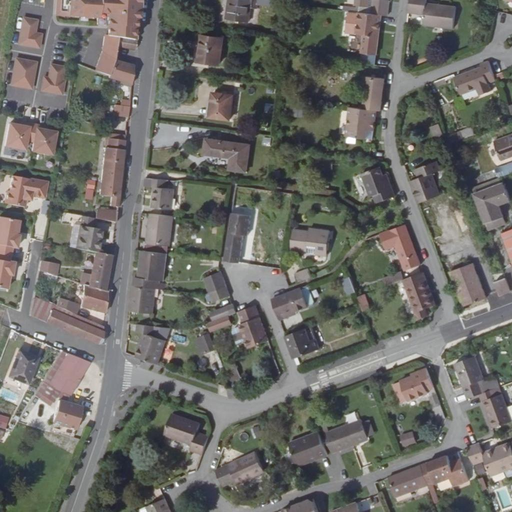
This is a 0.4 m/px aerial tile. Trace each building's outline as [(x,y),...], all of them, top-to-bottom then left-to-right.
[(138,0),(56,0),(55,11),(96,14),(96,22),(137,25),(138,0)] [(277,0),(230,0),(228,15),(248,18),(250,0),(263,0),(277,2),(277,0)] [(382,14),(389,15),(390,0),(373,0),(373,13),(382,14)] [(427,0),(410,0),(409,12),(425,13),(424,24),(454,28),(457,7),(428,3),(427,0)] [(373,13),(348,11),(346,32),(354,32),(352,51),(363,52),(378,54),(382,14),(373,13)] [(36,20),(23,18),(18,44),(38,48),(41,35),(34,33),(36,20)] [(137,25),(108,23),(107,33),(110,33),(117,34),(118,34),(136,37),(137,25)] [(220,35),(198,32),(195,57),(217,60),(220,35)] [(110,76),(115,58),(117,44),(118,34),(117,34),(116,37),(110,36),(110,33),(107,33),(105,33),(103,34),(101,50),(95,70),(110,76)] [(135,47),(136,37),(118,34),(117,44),(135,47)] [(378,54),(363,52),(361,63),(377,64),(378,54)] [(115,58),(110,76),(120,78),(119,81),(131,84),(133,63),(115,58)] [(10,85),(31,89),(36,63),(15,59),(10,85)] [(497,79),(495,75),(490,61),(482,63),(483,67),(456,77),(463,94),(479,88),(482,95),(494,91),(490,82),(497,79)] [(63,67),(50,65),(48,78),(43,77),(41,91),(61,94),(64,81),(61,81),(63,67)] [(226,76),(217,75),(215,89),(216,90),(225,91),(226,76)] [(244,93),(246,79),(226,76),(225,91),(216,90),(215,98),(213,114),(235,117),(238,93),(244,93)] [(383,111),(386,79),(368,76),(364,109),(377,110),(383,111)] [(127,119),(130,95),(119,94),(117,109),(115,109),(114,117),(127,119)] [(364,109),(351,107),(348,136),(356,137),(369,138),(370,130),(375,131),(377,110),(364,109)] [(21,126),(9,124),(5,146),(25,150),(27,141),(34,142),(32,151),(52,155),(56,132),(45,130),(45,127),(22,123),(21,126)] [(429,127),(432,136),(441,133),(438,123),(429,127)] [(462,136),(473,133),(471,127),(460,130),(462,136)] [(104,144),(101,177),(120,180),(125,139),(108,136),(107,142),(105,142),(105,144),(104,144)] [(254,142),(210,136),(207,157),(211,165),(224,166),(224,167),(250,170),(254,142)] [(511,136),(498,142),(505,161),(511,158),(511,136)] [(420,178),(412,181),(420,204),(442,195),(433,174),(441,170),(437,161),(416,169),(420,178)] [(504,175),(511,172),(511,162),(501,166),(504,175)] [(376,195),(379,203),(396,197),(387,173),(384,175),(381,166),(364,173),(373,196),(376,195)] [(48,182),(12,176),(9,191),(7,190),(5,204),(25,207),(26,200),(27,197),(31,198),(31,196),(45,198),(48,182)] [(120,180),(101,177),(98,192),(112,194),(111,203),(118,204),(120,180)] [(503,177),(490,182),(493,189),(506,184),(503,177)] [(168,182),(146,179),(145,187),(155,188),(153,208),(173,211),(175,190),(167,189),(168,182)] [(82,199),(91,199),(92,180),(84,180),(82,199)] [(506,184),(493,189),(477,195),(490,230),(508,223),(502,205),(511,200),(511,198),(507,184),(506,184)] [(96,216),(116,219),(117,208),(109,207),(108,209),(97,207),(96,216)] [(96,252),(100,253),(102,226),(95,225),(96,216),(66,210),(65,222),(80,224),(77,248),(96,252)] [(252,217),(232,214),(225,262),(240,264),(245,236),(249,236),(252,217)] [(170,247),(174,217),(151,215),(150,224),(151,224),(150,237),(148,237),(148,245),(170,247)] [(19,220),(0,217),(0,288),(6,290),(9,275),(11,275),(13,263),(9,262),(12,247),(16,248),(18,236),(16,235),(19,220)] [(63,245),(77,248),(80,224),(65,222),(63,245)] [(408,273),(423,267),(407,225),(382,235),(388,251),(398,247),(408,273)] [(319,250),(318,256),(330,257),(333,231),(312,229),(311,232),(295,230),(293,250),(309,251),(309,249),(319,250)] [(511,229),(503,233),(511,257),(511,229)] [(440,251),(446,265),(464,258),(459,244),(440,251)] [(106,289),(113,254),(100,253),(96,252),(93,280),(83,277),(82,282),(85,283),(106,289)] [(134,288),(156,291),(165,291),(166,284),(159,284),(160,281),(161,281),(165,255),(141,252),(140,268),(142,268),(141,273),(139,273),(138,278),(135,278),(134,288)] [(453,273),(465,305),(467,305),(489,297),(476,264),(453,273)] [(300,284),(314,279),(310,269),(296,275),(300,284)] [(428,309),(438,305),(425,272),(404,280),(417,313),(418,313),(428,309)] [(208,279),(214,293),(227,288),(222,274),(208,279)] [(505,289),(511,286),(509,277),(502,280),(505,289)] [(356,290),(352,278),(344,281),(348,293),(356,290)] [(385,282),(386,287),(398,283),(396,278),(385,282)] [(496,282),(500,291),(505,289),(502,280),(496,282)] [(82,303),(107,310),(109,290),(106,289),(85,283),(82,303)] [(134,288),(131,313),(153,316),(156,291),(134,288)] [(216,301),(230,296),(227,288),(214,293),(216,301)] [(273,300),(281,322),(288,319),(287,316),(296,313),(309,308),(302,289),(273,300)] [(35,294),(31,314),(98,342),(103,340),(105,324),(76,312),(60,305),(35,294)] [(359,298),(364,310),(370,308),(366,295),(359,298)] [(60,305),(76,312),(79,302),(63,297),(60,305)] [(214,314),(217,322),(221,320),(230,317),(237,314),(234,306),(214,314)] [(250,349),(270,342),(256,307),(240,313),(244,324),(241,326),(242,327),(235,329),(234,332),(237,341),(237,342),(238,345),(239,346),(243,344),(242,343),(247,341),(250,349)] [(431,316),(428,309),(418,313),(421,321),(431,316)] [(221,320),(224,329),(233,325),(230,317),(221,320)] [(209,325),(212,333),(224,329),(221,320),(217,322),(209,325)] [(144,335),(137,358),(159,365),(166,342),(154,338),(155,328),(138,326),(137,334),(144,335)] [(287,337),(296,360),(321,350),(313,327),(287,337)] [(210,335),(197,341),(204,357),(216,351),(210,335)] [(204,357),(197,341),(193,342),(199,359),(204,357)] [(38,359),(19,352),(8,378),(27,385),(38,359)] [(90,366),(62,353),(41,386),(48,389),(40,401),(47,405),(50,401),(53,403),(61,393),(71,396),(90,366)] [(458,363),(471,399),(482,395),(487,393),(497,389),(500,388),(496,378),(484,383),(483,381),(487,379),(478,356),(458,363)] [(237,366),(234,367),(239,378),(231,381),(232,384),(242,380),(237,366)] [(234,367),(227,370),(231,381),(239,378),(234,367)] [(429,390),(436,388),(428,368),(421,371),(422,373),(413,377),(397,384),(401,394),(407,391),(411,401),(430,394),(429,390)] [(401,394),(397,384),(391,386),(398,406),(404,403),(401,394)] [(487,393),(482,395),(485,401),(487,401),(493,417),(491,418),(495,429),(511,421),(511,411),(505,394),(499,396),(497,389),(487,393)] [(405,404),(411,401),(407,391),(401,394),(405,404)] [(81,409),(58,402),(53,425),(76,431),(81,409)] [(354,412),(345,415),(348,423),(357,420),(354,412)] [(204,457),(211,438),(199,434),(203,425),(175,415),(167,437),(194,447),(192,453),(204,457)] [(334,454),(354,447),(371,440),(363,420),(326,434),(334,454)] [(399,434),(402,446),(415,444),(413,431),(399,434)] [(329,457),(321,434),(293,445),(302,467),(303,467),(329,457)] [(511,444),(486,454),(483,444),(470,449),(476,466),(488,461),(494,477),(511,469),(511,444)] [(257,454),(218,473),(225,488),(238,483),(239,487),(266,475),(257,454)] [(454,464),(451,456),(431,464),(439,485),(459,477),(462,485),(473,481),(466,463),(456,467),(454,464)] [(431,486),(423,467),(390,479),(398,499),(431,486)] [(320,511),(315,499),(301,505),(302,508),(298,510),(297,507),(286,511),(285,511),(320,511)] [(171,511),(167,502),(148,510),(148,511),(171,511)]
